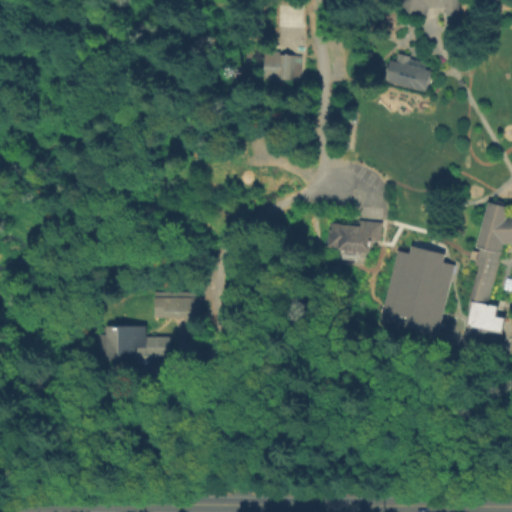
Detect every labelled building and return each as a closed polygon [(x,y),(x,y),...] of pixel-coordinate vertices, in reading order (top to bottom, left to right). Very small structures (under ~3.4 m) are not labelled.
[(456,0),(404,0),(404,13),(426,13),(426,9),(456,10),(456,0)] [(261,78),(298,79),(298,51),(262,51),(261,78)] [(423,90),(430,64),(388,54),(382,80),(423,90)] [(357,154),(365,140),(391,155),(383,168),(357,154)] [(511,243),(504,244),(489,304),(498,306),(496,315),(505,317),(500,334),(468,326),(475,302),(469,300),(479,266),(476,265),(481,248),(477,247),(489,202),(508,208),(506,215),(511,215),(511,243)] [(325,247),(367,250),(368,239),(378,239),(380,220),(360,219),(360,224),(327,221),(325,247)] [(435,333),(378,319),(396,250),(407,253),(409,245),(443,253),(441,262),(452,265),(435,333)] [(155,315),(155,297),(201,298),(200,317),(155,315)] [(107,359),(107,326),(146,326),(146,336),(171,336),(171,355),(125,355),(125,359),(107,359)]
